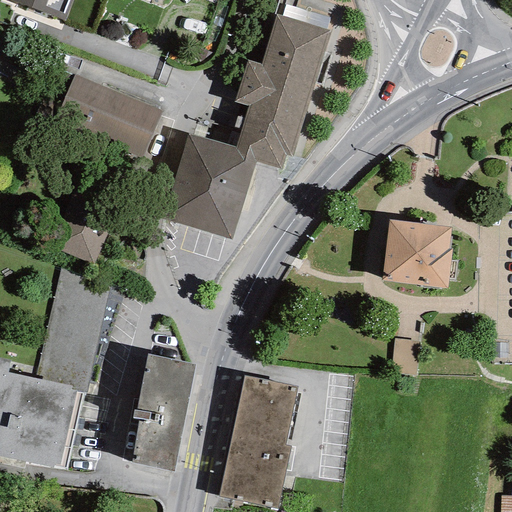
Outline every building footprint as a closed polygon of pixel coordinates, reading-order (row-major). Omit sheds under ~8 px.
[(72,0),(15,0),(65,19),(72,0)] [(329,27),(274,10),(259,60),(247,57),(234,99),(247,103),(235,145),(191,132),(165,218),(231,238),(256,158),(281,166),(285,151),(291,153),(329,27)] [(161,108),(53,66),(34,115),(142,157),(161,108)] [(94,193),(59,249),(86,262),(99,251),(120,205),(94,193)] [(451,224),(388,216),(381,277),(446,284),(451,246),(448,245),(451,224)] [(110,282),(58,269),(33,374),(70,383),(70,385),(84,388),(110,282)] [(395,335),(395,366),(418,366),(418,335),(395,335)] [(196,360),(147,350),(137,399),(133,399),(129,422),(137,423),(130,457),(174,466),(196,360)] [(9,357),(0,354),(0,453),(66,468),(84,388),(70,385),(70,383),(33,374),(6,368),(9,357)] [(296,385),(244,374),(218,494),(277,507),(290,444),(284,442),(296,385)] [(511,511),(511,490),(502,491),(501,511),(511,511)]
